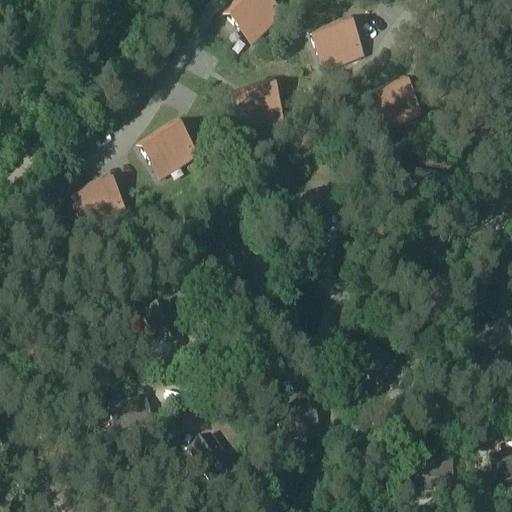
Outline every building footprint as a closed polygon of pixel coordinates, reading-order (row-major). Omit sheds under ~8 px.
[(254,25),(262,33),(276,18),(258,0),(238,0),(220,18),(240,39),(254,25)] [(511,0),(493,0),(511,14),(511,0)] [(336,59),(340,69),(359,61),(344,25),(307,40),(318,67),(336,59)] [(394,118),(399,127),(417,119),(400,83),(362,101),(375,127),(394,118)] [(256,119),(259,129),(278,123),(268,85),(228,96),(235,124),(256,119)] [(170,167),(176,176),(193,164),(171,131),(137,155),(153,179),(170,167)] [(451,181),(414,174),(410,202),(446,209),(451,181)] [(97,220),(102,230),(120,221),(103,185),(65,204),(78,230),(97,220)] [(281,206),(290,234),(325,222),(317,194),(281,206)] [(226,244),(207,263),(232,291),(252,272),(226,244)] [(169,309),(145,319),(159,353),(183,344),(169,309)] [(470,336),(477,362),(511,351),(511,343),(505,324),(470,336)] [(363,346),(349,370),(381,389),(396,365),(363,346)] [(146,399),(109,408),(115,435),(152,426),(146,399)] [(275,418),(280,445),(318,438),(312,411),(275,418)] [(208,438),(185,455),(210,487),(230,470),(208,438)] [(511,456),(488,460),(492,488),(511,484),(511,456)] [(450,493),(450,464),(414,464),(413,493),(450,493)]
